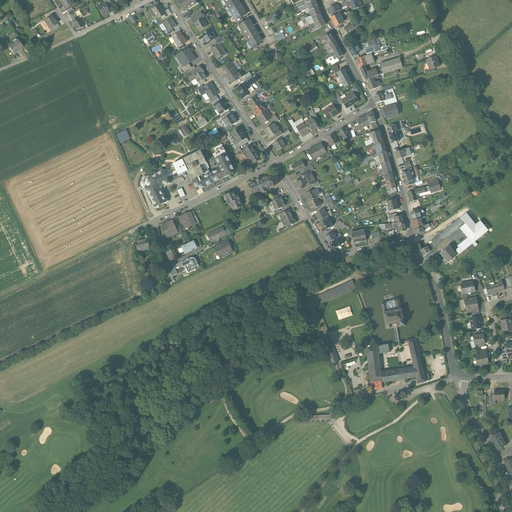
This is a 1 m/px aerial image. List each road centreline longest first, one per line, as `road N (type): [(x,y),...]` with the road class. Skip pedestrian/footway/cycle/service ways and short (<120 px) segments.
road 1 (residential): [(168,0),(275,164)]
road 2 (residential): [(275,164),(336,261),(412,244)]
road 3 (track): [(300,511),(354,445),(428,389)]
road 4 (residential): [(154,0),(0,70)]
road 5 (residential): [(275,164),(129,233)]
road 6 (residential): [(372,104),(412,244)]
road 7 (track): [(129,233),(0,295)]
road 8 (residential): [(412,244),(435,283),(454,375)]
road 9 (residential): [(454,375),(511,491)]
